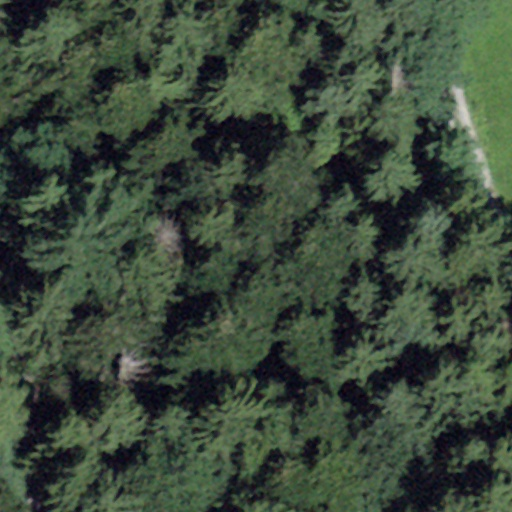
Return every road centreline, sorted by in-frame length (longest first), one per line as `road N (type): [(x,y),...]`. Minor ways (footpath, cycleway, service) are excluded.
road 1 (track): [(83,511),(60,428),(19,53),(27,0)]
road 2 (track): [(428,0),(447,122),(511,304)]
